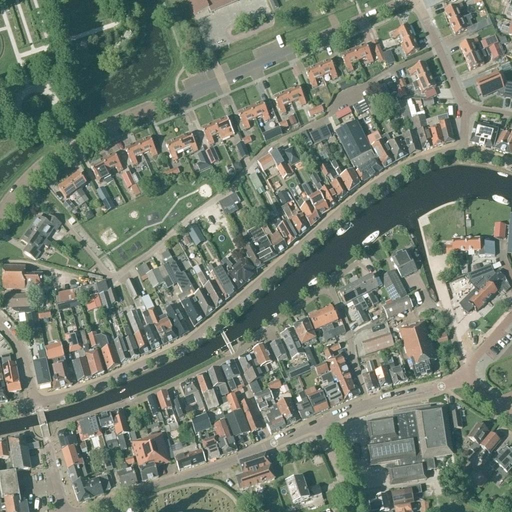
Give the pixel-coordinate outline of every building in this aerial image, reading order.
[(187,0),(194,16),(209,10),(210,12),(213,10),(214,12),(238,2),(237,0),(187,0)] [(275,0),(269,0),(267,1),(272,13),(279,10),(275,0)] [(450,24),(461,19),(458,12),(463,9),(461,5),(445,12),(450,24)] [(461,19),(450,24),(455,36),(469,30),(463,19),(461,20),(461,19)] [(487,29),(492,27),(489,19),(484,22),(487,29)] [(502,28),(501,33),(511,36),(511,23),(509,30),(502,28)] [(403,45),(414,40),(409,28),(392,35),(394,40),(399,37),(403,45)] [(490,35),(487,29),(481,32),(484,38),(490,35)] [(403,45),(400,46),(405,57),(419,51),(414,40),(403,45)] [(465,59),(476,54),(473,47),(479,45),(477,40),(460,47),(465,59)] [(374,50),(380,48),(377,41),(371,44),(374,50)] [(198,57),(202,55),(197,43),(193,45),(198,57)] [(63,47),(66,54),(71,52),(69,45),(63,47)] [(353,52),(358,63),(366,60),(368,65),(373,63),(366,46),(353,52)] [(498,46),(488,50),(490,55),(491,57),(493,62),(503,57),(500,51),(498,46)] [(377,57),(382,54),(380,48),(374,50),(377,57)] [(351,66),(358,63),(353,52),(341,57),(348,74),(353,72),(351,66)] [(390,52),(383,55),(388,66),(394,64),(390,52)] [(382,54),(377,57),(379,64),(385,61),(382,54)] [(476,54),(465,59),(470,71),(484,65),(479,54),(476,55),(476,54)] [(317,67),(322,78),(330,75),(332,81),(337,79),(330,62),(317,67)] [(419,82),(430,77),(425,65),(408,72),(410,76),(416,74),(419,82)] [(315,82),(322,78),(317,67),(305,72),(312,89),(317,87),(315,82)] [(511,93),(511,87),(502,86),(497,76),(476,85),(482,99),(497,92),(498,96),(504,97),(503,99),(511,100),(511,93)] [(430,77),(419,82),(412,85),(415,90),(419,89),(421,94),(435,88),(430,77)] [(345,83),(348,89),(356,86),(353,80),(345,83)] [(395,92),(406,87),(404,80),(393,85),(395,92)] [(341,92),(348,89),(345,83),(339,86),(341,92)] [(397,96),(395,92),(393,85),(386,88),(391,99),(397,96)] [(395,92),(397,96),(402,94),(403,96),(409,93),(406,87),(395,92)] [(286,94),(291,105),(299,101),(301,107),(306,105),(298,88),(286,94)] [(283,108),(291,105),(286,94),(274,99),(281,116),(286,114),(283,108)] [(362,99),(363,102),(367,109),(377,104),(372,94),(362,99)] [(424,108),(434,106),(433,99),(423,101),(424,108)] [(410,114),(408,108),(407,101),(398,104),(402,116),(410,114)] [(368,112),(367,109),(363,102),(357,105),(358,106),(353,108),(358,117),(368,112)] [(250,109),(255,120),(262,117),(265,123),(270,121),(262,104),(250,109)] [(314,109),(317,115),(323,112),(321,106),(314,109)] [(399,140),(404,153),(408,152),(409,157),(421,153),(415,134),(416,134),(415,134),(417,133),(423,152),(433,149),(424,117),(417,119),(414,107),(408,108),(410,114),(412,120),(415,133),(398,139),(398,140),(399,140)] [(247,124),(255,120),(250,109),(238,115),(245,131),(250,129),(247,124)] [(310,118),(317,115),(314,109),(307,112),(310,118)] [(439,123),(443,146),(444,146),(454,143),(448,121),(447,116),(437,118),(438,121),(439,123)] [(214,125),(219,136),(221,142),(222,141),(221,140),(228,137),(229,138),(234,136),(226,119),(214,125)] [(433,149),(443,146),(439,123),(438,121),(427,124),(433,149)] [(278,125),(281,131),(288,128),(285,122),(278,125)] [(488,128),(489,123),(484,122),(482,127),(475,125),(470,144),(493,150),(496,138),(498,139),(500,132),(501,132),(501,131),(488,128)] [(362,185),(374,177),(382,172),(371,152),(356,123),(335,134),(356,174),(356,175),(362,185)] [(211,139),(219,136),(214,125),(202,130),(209,147),(214,145),(211,139)] [(315,145),(331,137),(326,127),(310,135),(315,145)] [(279,129),(262,136),(265,143),(282,136),(279,129)] [(307,130),(301,133),(306,144),(312,141),(307,130)] [(511,132),(508,137),(502,135),(494,151),(511,157),(511,132)] [(178,140),(183,152),(190,148),(193,154),(197,152),(190,135),(178,140)] [(399,140),(398,140),(392,144),(387,135),(381,138),(385,145),(386,145),(396,164),(407,158),(404,153),(399,140)] [(242,140),(245,146),(252,143),(249,137),(242,140)] [(137,145),(142,156),(150,153),(152,158),(157,156),(150,139),(137,145)] [(175,155),(183,152),(178,140),(166,146),(173,163),(178,161),(175,155)] [(244,146),(245,146),(242,140),(235,143),(238,149),(237,150),(241,161),(249,157),(244,146)] [(385,147),(382,142),(371,148),(384,170),(395,164),(386,146),(385,147)] [(135,159),(142,156),(137,145),(125,150),(132,167),(137,165),(135,159)] [(211,165),(219,162),(213,149),(206,153),(211,165)] [(301,163),(293,149),(283,155),(291,169),(301,163)] [(277,154),(275,151),(269,155),(271,158),(268,160),(267,158),(257,164),(263,173),(275,166),(284,181),(290,177),(280,159),(283,157),(280,152),(277,154)] [(199,172),(211,167),(204,152),(197,155),(200,163),(196,164),(199,172)] [(102,161),(108,172),(115,168),(118,174),(123,171),(114,155),(102,161)] [(111,178),(108,172),(102,161),(90,168),(99,184),(111,178)] [(339,170),(335,162),(331,164),(334,169),(349,195),(360,187),(353,172),(344,177),(340,170),(339,170)] [(332,180),(325,167),(320,170),(325,179),(327,180),(340,203),(348,196),(338,177),(332,180)] [(173,177),(173,178),(175,182),(178,180),(177,178),(180,177),(177,168),(170,171),(173,177)] [(166,181),(173,178),(173,177),(170,171),(163,174),(166,181)] [(140,195),(129,173),(122,177),(128,190),(130,189),(134,198),(135,197),(135,198),(140,195)] [(81,199),(84,204),(88,201),(80,190),(86,185),(79,175),(69,182),(76,193),(81,199)] [(255,175),(248,179),(256,192),(263,189),(255,175)] [(319,195),(329,212),(339,204),(330,188),(323,192),(319,185),(321,184),(316,176),(310,179),(319,195)] [(80,207),(84,204),(81,199),(76,193),(69,182),(59,190),(66,200),(72,196),(80,207)] [(141,195),(144,193),(146,192),(144,188),(142,183),(137,186),(141,195)] [(329,212),(319,195),(314,198),(305,183),(300,186),(310,203),(318,218),(329,212)] [(299,197),(304,194),(300,187),(295,190),(299,197)] [(102,190),(97,192),(102,202),(108,213),(114,209),(109,198),(104,189),(102,190)] [(290,203),(284,192),(277,196),(283,206),(290,203)] [(225,212),(240,203),(235,194),(220,203),(225,212)] [(69,212),(75,208),(69,201),(63,205),(69,212)] [(318,218),(310,203),(304,208),(301,202),(297,204),(300,210),(311,229),(319,221),(318,218)] [(293,218),(287,206),(281,210),(298,240),(309,230),(300,214),(293,218)] [(30,230),(46,241),(53,231),(56,232),(60,226),(49,218),(45,223),(38,218),(30,230)] [(282,227),(277,218),(272,221),(277,230),(278,229),(288,248),(298,240),(289,223),(282,227)] [(504,240),(506,226),(495,225),(494,239),(504,240)] [(261,229),(276,258),(287,249),(278,233),(272,238),(266,226),(261,229)] [(276,258),(261,229),(260,227),(248,234),(254,245),(243,250),(254,272),(264,267),(263,265),(277,258),(276,258)] [(51,245),(46,241),(30,230),(21,242),(28,247),(24,253),(35,261),(40,254),(37,253),(42,246),(48,250),(51,245)] [(485,257),(485,258),(495,257),(494,244),(485,244),(485,245),(480,245),(480,240),(466,241),(466,253),(479,252),(479,257),(485,257)] [(454,253),(466,253),(466,241),(452,241),(452,247),(446,247),(446,256),(454,256),(454,253)] [(401,279),(416,271),(406,252),(391,259),(401,279)] [(232,271),(230,268),(232,267),(225,260),(222,263),(224,266),(223,267),(227,272),(226,273),(228,274),(228,275),(232,279),(231,280),(234,283),(233,284),(238,290),(247,283),(248,284),(252,280),(251,279),(252,278),(249,275),(253,272),(243,262),(236,268),(232,271)] [(179,273),(174,263),(167,267),(183,295),(189,292),(193,298),(194,298),(206,319),(215,311),(204,292),(196,296),(184,275),(181,277),(179,273)] [(142,267),(146,276),(151,274),(146,265),(142,267)] [(208,287),(201,274),(197,265),(192,267),(197,276),(216,311),(225,303),(215,283),(208,287)] [(474,273),(468,275),(471,282),(493,272),(491,266),(480,270),(474,273)] [(3,267),(2,290),(25,291),(25,286),(34,286),(43,286),(42,275),(25,275),(25,268),(3,267)] [(142,267),(136,270),(140,279),(146,276),(142,267)] [(214,273),(211,267),(207,269),(226,302),(236,294),(222,268),(214,273)] [(164,284),(163,281),(158,271),(151,274),(146,276),(153,290),(164,284)] [(384,277),(380,279),(391,302),(393,305),(407,297),(406,294),(394,272),(384,277)] [(468,275),(465,278),(476,289),(479,293),(479,294),(487,303),(497,293),(493,289),(505,278),(498,272),(495,275),(493,272),(471,282),(468,275)] [(360,283),(367,296),(373,307),(378,304),(375,298),(374,298),(372,293),(378,290),(371,277),(360,283)] [(167,290),(173,287),(169,278),(163,281),(164,284),(167,290)] [(450,284),(450,285),(453,291),(467,286),(465,279),(464,279),(450,284)] [(133,301),(141,298),(132,281),(125,284),(133,301)] [(362,298),(367,296),(360,283),(350,288),(362,312),(363,312),(368,309),(365,303),(362,298)] [(86,297),(98,295),(96,285),(84,288),(86,297)] [(79,299),(86,298),(83,288),(77,289),(79,299)] [(354,309),(357,315),(362,312),(350,288),(339,294),(346,307),(352,304),(354,308),(354,309)] [(476,289),(459,306),(468,315),(473,309),(477,313),(487,303),(479,294),(479,293),(476,289)] [(57,305),(79,300),(77,291),(55,295),(57,305)] [(109,297),(112,305),(119,303),(115,291),(108,293),(108,295),(109,297)] [(201,312),(193,298),(189,292),(183,295),(178,298),(185,312),(194,329),(205,320),(201,312)] [(112,308),(112,305),(109,297),(108,295),(100,297),(103,310),(112,308)] [(29,309),(28,296),(4,298),(5,310),(11,310),(12,311),(13,312),(14,313),(16,314),(17,314),(19,314),(19,316),(24,315),(34,314),(34,308),(29,309)] [(98,297),(84,301),(88,313),(102,308),(98,297)] [(387,320),(405,312),(413,309),(409,300),(407,299),(383,309),(387,320)] [(175,307),(165,312),(180,339),(189,333),(178,312),(175,307)] [(154,309),(148,312),(164,347),(177,340),(168,321),(161,324),(156,312),(154,309)] [(320,314),(326,328),(337,323),(331,309),(320,314)] [(39,321),(41,320),(50,319),(51,319),(50,312),(41,313),(39,313),(39,321)] [(154,328),(149,318),(147,312),(142,314),(147,327),(148,326),(150,330),(144,332),(152,352),(163,347),(154,328)] [(363,312),(362,312),(357,315),(353,317),(358,328),(368,323),(363,312)] [(141,357),(144,356),(152,352),(144,332),(136,313),(127,316),(135,337),(134,337),(141,357)] [(315,333),(326,328),(320,314),(309,319),(315,333)] [(37,315),(26,316),(27,323),(38,321),(37,315)] [(302,348),(316,341),(307,322),(294,329),(302,348)] [(428,364),(435,361),(424,324),(399,331),(409,362),(410,361),(412,368),(416,380),(432,375),(428,364)] [(124,343),(130,362),(139,358),(129,330),(128,327),(124,329),(128,341),(124,343)] [(300,345),(293,330),(281,337),(288,350),(287,350),(293,361),(305,356),(300,345)] [(88,352),(88,349),(84,333),(78,334),(83,351),(84,350),(91,380),(104,374),(98,352),(89,355),(88,352)] [(43,334),(35,336),(38,346),(45,344),(43,334)] [(82,352),(77,334),(65,337),(70,355),(78,352),(81,362),(72,365),(78,384),(91,380),(83,351),(82,352)] [(97,337),(96,334),(87,337),(88,340),(91,350),(98,348),(99,347),(101,353),(107,373),(120,367),(114,348),(110,350),(106,338),(103,340),(101,336),(97,337)] [(366,356),(395,347),(390,334),(362,344),(366,356)] [(445,334),(436,336),(438,345),(448,343),(445,334)] [(130,362),(124,343),(123,341),(121,336),(118,337),(119,342),(114,344),(122,366),(130,362)] [(279,364),(287,360),(286,356),(280,342),(270,347),(277,360),(279,364)] [(328,362),(334,359),(332,355),(340,351),(338,345),(323,352),(328,362)] [(54,392),(72,387),(61,346),(46,350),(49,368),(54,392)] [(253,354),(260,368),(263,376),(269,373),(266,366),(272,364),(264,347),(253,352),(253,354)] [(303,351),(310,369),(316,367),(309,349),(303,351)] [(39,389),(51,386),(46,363),(47,363),(44,352),(38,354),(40,364),(34,365),(39,389)] [(386,370),(388,370),(383,353),(377,355),(380,365),(379,366),(381,371),(376,373),(381,390),(391,387),(386,370)] [(383,353),(388,370),(389,370),(393,387),(408,382),(403,369),(395,371),(391,359),(386,361),(385,356),(383,353)] [(260,369),(260,368),(253,354),(248,356),(248,355),(240,359),(239,362),(245,376),(257,370),(260,369)] [(11,366),(10,356),(0,358),(8,395),(21,392),(19,381),(15,365),(11,366)] [(336,372),(345,368),(341,357),(327,362),(333,376),(337,374),(336,372)] [(232,393),(237,391),(232,381),(240,377),(233,363),(222,368),(232,393)] [(367,395),(379,391),(374,374),(375,374),(372,363),(366,365),(369,375),(362,377),(367,395)] [(318,378),(329,373),(325,364),(313,369),(318,378)] [(347,384),(351,383),(345,368),(336,372),(337,374),(333,376),(336,381),(335,382),(337,386),(338,385),(339,387),(347,384)] [(227,393),(219,369),(206,375),(212,390),(219,387),(222,395),(227,393)] [(261,394),(260,394),(255,381),(264,377),(260,369),(257,370),(245,376),(254,397),(261,394)] [(336,385),(332,375),(322,378),(324,384),(327,383),(329,388),(323,390),(331,409),(343,404),(336,384),(336,385)] [(209,413),(218,409),(206,376),(197,380),(209,413)] [(199,393),(194,381),(180,387),(185,399),(193,396),(199,411),(204,409),(199,393)] [(279,381),(267,386),(270,393),(282,388),(279,381)] [(338,385),(337,386),(344,404),(358,397),(351,383),(347,384),(339,387),(338,385)] [(289,394),(286,387),(281,390),(284,397),(289,394)] [(273,402),(270,393),(269,391),(260,394),(261,394),(254,397),(260,412),(268,409),(266,404),(273,402)] [(321,392),(308,397),(316,415),(329,410),(321,392)] [(164,419),(168,418),(166,412),(172,410),(166,393),(156,397),(164,419)] [(302,422),(314,416),(306,398),(303,393),(298,395),(302,403),(295,406),(298,412),(302,422)] [(241,412),(236,397),(227,400),(228,404),(220,407),(223,413),(230,410),(232,416),(241,412)] [(162,423),(155,398),(148,401),(154,419),(156,418),(158,424),(162,423)] [(179,419),(187,416),(181,400),(173,403),(179,419)] [(276,407),(286,430),(300,423),(290,400),(276,406),(276,407)] [(242,412),(250,434),(250,433),(251,435),(262,430),(250,401),(239,405),(242,412)] [(271,437),(286,430),(276,407),(272,409),(273,411),(269,413),(270,415),(266,417),(269,425),(266,426),(271,437)] [(431,413),(430,408),(398,413),(399,417),(393,418),(394,421),(368,425),(371,442),(368,443),(369,448),(367,448),(370,466),(397,462),(398,470),(389,471),(391,486),(426,481),(424,473),(435,471),(433,458),(438,457),(439,461),(447,460),(446,456),(451,455),(444,411),(431,413)] [(121,452),(125,451),(124,447),(121,436),(129,434),(122,411),(111,415),(120,448),(121,452)] [(232,440),(250,434),(242,412),(224,419),(226,423),(232,440)] [(460,413),(450,415),(453,431),(462,429),(460,413)] [(98,419),(103,439),(106,438),(104,430),(113,427),(110,415),(98,419)] [(195,435),(211,430),(206,416),(191,421),(195,435)] [(97,419),(86,422),(91,440),(98,438),(99,443),(98,443),(101,453),(106,451),(97,419)] [(85,442),(91,440),(86,422),(76,425),(80,440),(79,441),(82,451),(87,450),(85,442)] [(237,453),(232,440),(226,423),(214,428),(218,438),(216,439),(222,458),(237,453)] [(166,433),(179,430),(177,425),(164,429),(166,433)] [(474,430),(468,439),(475,444),(470,450),(475,454),(480,447),(481,447),(479,445),(488,433),(477,425),(474,430)] [(62,454),(78,448),(75,439),(70,441),(67,431),(59,434),(57,437),(62,454)] [(143,484),(144,483),(158,479),(155,469),(169,465),(161,435),(132,444),(139,469),(143,484)] [(485,452),(479,462),(484,466),(492,457),(490,455),(500,443),(491,435),(481,447),(480,447),(485,452)] [(210,442),(208,437),(201,440),(209,463),(222,459),(215,440),(210,442)] [(10,454),(26,452),(23,438),(7,441),(10,454)] [(118,449),(116,441),(106,443),(108,451),(118,449)] [(185,450),(191,469),(206,464),(202,452),(198,453),(196,447),(185,450)] [(68,472),(84,467),(78,448),(62,454),(68,472)] [(507,475),(511,469),(511,454),(507,449),(493,463),(489,467),(496,474),(497,472),(503,477),(506,474),(507,475)] [(179,473),(191,469),(185,450),(173,454),(179,473)] [(101,453),(106,469),(111,467),(106,451),(101,453)] [(12,465),(13,475),(29,472),(26,452),(10,454),(12,465)] [(240,492),(274,481),(266,455),(239,464),(244,477),(236,479),(240,492)] [(0,477),(13,475),(12,465),(5,465),(6,470),(0,470),(0,477)] [(128,471),(126,465),(120,467),(122,473),(117,475),(122,490),(137,485),(133,470),(128,471)] [(72,486),(88,481),(84,467),(68,472),(72,486)] [(464,470),(460,474),(466,479),(470,475),(464,470)] [(478,473),(475,470),(467,479),(472,483),(480,475),(478,473)] [(480,475),(472,483),(480,490),(488,481),(485,479),(478,473),(480,475)] [(0,495),(2,511),(25,511),(25,506),(18,507),(14,478),(13,475),(0,477),(0,495)] [(88,481),(72,486),(79,505),(95,500),(95,499),(104,496),(103,493),(110,490),(106,477),(89,483),(88,481)] [(306,491),(302,479),(287,484),(293,505),(308,500),(321,495),(318,487),(306,491)] [(394,508),(406,505),(413,503),(411,496),(421,495),(420,487),(403,490),(404,492),(391,495),(394,508)] [(387,511),(389,511),(386,496),(376,499),(377,502),(369,503),(370,511),(372,511),(379,511),(378,511),(387,511)] [(496,510),(502,505),(494,497),(489,503),(496,510)]
